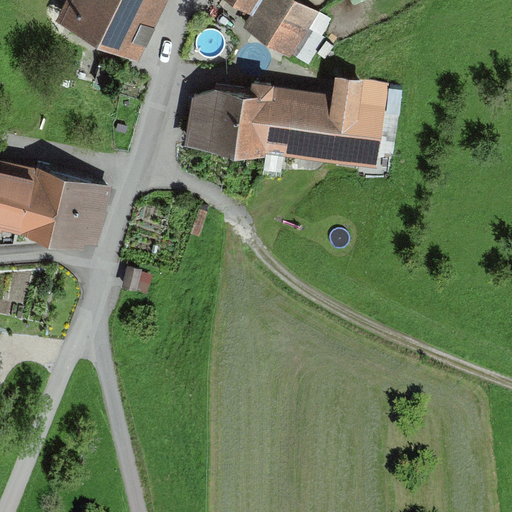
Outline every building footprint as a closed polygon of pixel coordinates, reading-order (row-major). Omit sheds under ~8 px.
[(169,0),(66,0),(58,18),(141,58),(169,0)] [(296,56),(322,13),(301,0),(233,0),(252,11),(244,24),(296,56)] [(188,143),(377,167),(386,106),(359,102),(362,81),(337,78),(334,94),(251,82),(249,93),(218,89),(194,97),(188,143)] [(0,227),(100,247),(112,186),(0,164),(0,227)] [(142,270),(128,267),(124,288),(137,291),(142,270)]
